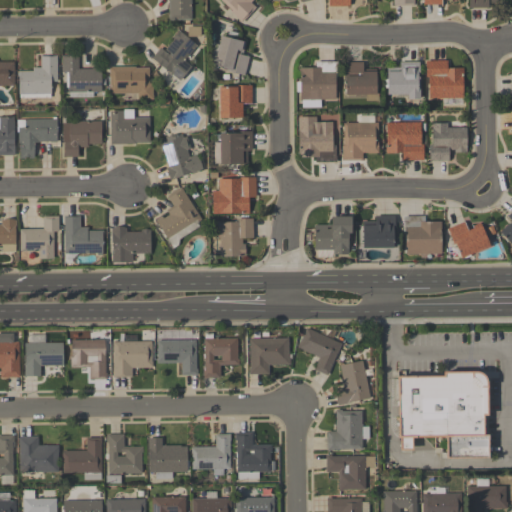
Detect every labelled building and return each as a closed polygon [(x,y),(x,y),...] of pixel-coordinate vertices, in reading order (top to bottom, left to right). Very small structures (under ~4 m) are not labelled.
[(168,0),(190,0),(190,20),(169,20),(168,0)] [(252,0),(250,3),(255,8),(241,23),(234,17),(234,16),(230,12),(231,11),(219,0),(252,0)] [(501,0),(501,3),(488,3),(488,8),(468,8),(468,0),(501,0)] [(191,67),(179,81),(151,58),(159,48),(163,51),(173,39),(171,38),(177,30),(196,45),(184,61),(191,67)] [(220,37),(245,43),(242,56),(248,57),(243,76),(213,68),(220,37)] [(78,55),(78,69),(91,69),(91,68),(101,68),(101,92),(92,92),(92,97),(69,97),(69,93),(68,93),(68,88),(66,88),(66,73),(61,73),(61,55),(78,55)] [(18,72),(32,71),(32,68),(40,67),(40,56),(56,56),(57,82),(50,82),(50,94),(50,98),(19,99),(18,77),(17,77),(17,72),(18,72)] [(463,98),(428,99),(428,78),(425,78),(425,62),(446,61),(446,69),(463,69),(463,98)] [(14,86),(0,86),(0,62),(13,62),(14,86)] [(335,100),(320,100),(320,108),(301,108),(301,101),(299,101),(299,93),(296,93),(296,83),(299,83),(299,69),(314,69),(314,63),(336,63),(336,78),(335,78),(335,100)] [(342,63),(362,63),(362,71),(375,70),(376,94),(377,94),(377,102),(365,102),(365,95),(345,96),(345,81),(343,81),(342,63)] [(386,68),(399,68),(399,63),(419,63),(419,100),(407,100),(407,95),(386,95),(386,88),(383,88),(383,79),(386,79),(386,68)] [(109,94),(109,67),(135,67),(135,68),(148,68),(148,83),(152,83),(152,99),(137,99),(137,94),(109,94)] [(218,88),(237,88),(237,86),(250,86),(251,104),(242,104),(242,109),(245,109),(246,119),(218,119),(218,88)] [(149,143),(135,143),(136,144),(110,145),(109,111),(122,111),(122,109),(133,109),(133,117),(149,117),(149,143)] [(0,117),(14,117),(14,156),(0,156),(0,117)] [(297,158),(297,117),(315,117),(315,123),(332,123),(332,147),(335,147),(335,163),(314,163),(314,158),(297,158)] [(16,120),(24,120),(24,119),(56,119),(56,143),(49,143),(49,142),(39,142),(39,143),(34,143),(34,159),(19,159),(19,143),(18,143),(18,132),(16,132),(16,120)] [(100,121),(100,144),(88,144),(88,148),(79,148),(79,157),(62,157),(62,153),(64,153),(64,143),(62,143),(62,123),(69,123),(69,121),(100,121)] [(341,161),(341,146),(343,146),(343,123),(377,123),(377,153),(361,153),(361,161),(341,161)] [(385,154),(385,148),(386,148),(385,123),(420,123),(420,145),(422,144),(422,161),(401,161),(401,154),(385,154)] [(466,153),(454,153),(454,151),(448,151),(448,161),(429,161),(429,145),(431,145),(431,123),(446,123),(446,128),(466,128),(466,153)] [(246,165),(219,165),(219,164),(213,164),(213,143),(219,143),(219,135),(236,135),(236,132),(251,132),(251,152),(246,152),(246,165)] [(197,154),(202,171),(191,174),(191,173),(174,179),(169,181),(168,177),(167,175),(167,172),(166,168),(168,168),(163,153),(162,153),(159,143),(165,141),(164,137),(178,133),(178,135),(182,134),(183,137),(186,136),(190,149),(187,150),(189,157),(197,154)] [(248,198),(248,214),(212,215),(211,191),(217,191),(217,179),(239,179),(239,178),(255,178),(255,198),(248,198)] [(178,245),(172,249),(155,221),(161,217),(163,219),(169,215),(166,210),(172,206),(166,196),(169,195),(169,194),(177,189),(180,187),(201,220),(198,222),(198,223),(197,224),(199,227),(179,240),(178,245)] [(511,247),(499,233),(511,222),(506,216),(511,210),(511,247)] [(20,229),(43,229),(43,216),(58,216),(58,232),(53,232),(53,259),(37,259),(37,252),(20,252),(20,229)] [(79,216),(79,228),(86,228),(86,231),(102,231),(102,256),(96,256),(96,254),(64,254),(64,216),(79,216)] [(362,249),(361,222),(374,222),(374,216),(394,216),(394,233),(393,233),(393,249),(362,249)] [(440,254),(405,254),(405,233),(403,233),(403,217),(424,217),(424,223),(440,223),(440,254)] [(350,218),(351,234),(347,234),(348,256),(333,256),(333,259),(314,259),(314,251),(313,251),(313,226),(330,226),(330,218),(350,218)] [(0,221),(8,219),(16,221),(16,235),(15,235),(15,252),(1,252),(1,247),(0,247),(0,221)] [(252,219),(252,239),(242,239),(242,244),(245,244),(245,257),(219,257),(219,238),(215,238),(215,222),(235,222),(235,219),(252,219)] [(467,231),(472,229),(471,226),(479,222),(486,239),(488,239),(490,243),(488,244),(489,248),(460,259),(454,245),(453,245),(446,229),(463,222),(467,231)] [(150,230),(150,254),(132,254),(132,263),(112,263),(112,243),(111,243),(111,228),(118,227),(126,228),(126,232),(140,232),(140,230),(145,229),(150,230)] [(318,357),(296,347),(305,327),(340,343),(325,374),(313,368),(318,357)] [(238,364),(219,364),(219,377),(201,377),(201,370),(203,370),(203,338),(203,332),(211,332),(211,338),(236,338),(236,358),(238,358),(238,364)] [(0,333),(12,333),(12,341),(17,341),(17,370),(18,370),(18,377),(0,377),(0,333)] [(131,376),(111,377),(111,370),(112,370),(111,341),(123,341),(122,335),(136,334),(136,341),(150,340),(150,361),(151,361),(151,367),(130,367),(131,376)] [(268,364),(268,373),(248,374),(248,367),(249,367),(248,338),(287,338),(287,357),(289,357),(289,364),(268,364)] [(103,339),(104,373),(105,372),(105,379),(88,379),(88,367),(69,367),(69,340),(103,339)] [(196,374),(180,375),(180,362),(155,363),(155,357),(156,357),(156,340),(194,339),(194,368),(196,368),(196,374)] [(39,366),(39,376),(23,376),(23,343),(62,342),(62,365),(39,366)] [(338,365),(361,360),(369,397),(349,401),(349,403),(336,405),(333,390),(343,387),(338,365)] [(476,370),(479,371),(481,372),(482,374),(483,375),(484,377),(485,379),(485,383),(486,414),(482,414),(482,433),(486,433),(487,457),(443,458),(443,436),(411,436),(411,448),(398,448),(398,437),(396,437),(395,375),(441,375),(441,370),(476,370)] [(325,431),(334,431),(334,409),(340,409),(340,411),(360,411),(360,426),(368,426),(368,439),(361,439),(360,449),(333,449),(333,450),(325,450),(325,431)] [(236,478),(236,472),(235,472),(235,440),(234,440),(233,432),(251,431),(251,444),(270,444),(270,451),(268,451),(269,471),(257,472),(258,478),(236,478)] [(122,434),(122,446),(141,446),(141,452),(140,452),(141,473),(107,473),(107,443),(105,443),(105,434),(122,434)] [(229,434),(229,468),(222,468),(222,475),(212,475),(212,469),(190,469),(190,446),(214,446),(214,434),(229,434)] [(0,435),(12,435),(13,447),(11,447),(12,483),(0,484),(0,435)] [(37,436),(37,445),(57,445),(57,472),(18,472),(18,436),(37,436)] [(82,480),(82,473),(61,473),(61,450),(85,450),(85,437),(100,437),(100,480),(82,480)] [(160,445),(179,445),(179,446),(186,446),(186,472),(171,472),(172,478),(154,479),(154,472),(147,472),(146,437),(160,437),(160,445)] [(364,489),(342,489),(342,491),(337,491),(337,471),(324,471),(324,454),(334,454),(334,456),(374,456),(374,467),(364,467),(364,489)] [(504,485),(504,502),(505,502),(506,508),(481,508),(481,511),(465,511),(465,486),(474,486),(474,479),(487,478),(487,486),(504,485)] [(55,498),(55,511),(21,511),(21,498),(22,498),(22,489),(33,489),(33,498),(55,498)] [(229,511),(190,511),(190,498),(205,498),(205,491),(215,491),(215,497),(229,497),(229,511)] [(415,491),(415,511),(380,511),(380,510),(381,510),(381,491),(415,491)] [(460,493),(460,511),(421,511),(421,493),(460,493)] [(184,496),(184,511),(150,511),(150,497),(184,496)] [(234,511),(234,497),(273,496),(273,511),(234,511)] [(368,511),(325,511),(325,497),(330,497),(330,498),(360,498),(360,501),(368,501),(368,511)] [(105,511),(105,499),(144,499),(144,511),(105,511)] [(100,500),(100,511),(61,511),(61,500),(100,500)] [(0,511),(0,501),(14,501),(14,511),(0,511)]
